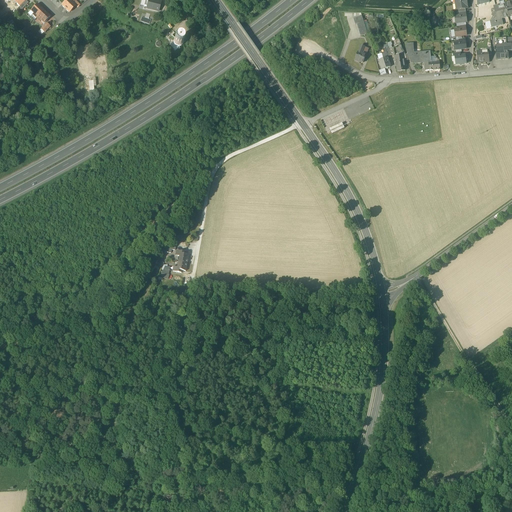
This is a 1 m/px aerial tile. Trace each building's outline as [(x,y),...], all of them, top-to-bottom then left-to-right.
[(68,12),(69,13),(75,6),(73,4),(75,1),(74,0),(67,0),(62,6),(63,6),(62,7),(64,8),(67,10),(66,11),(68,12)] [(157,11),(158,11),(160,2),(157,1),(157,2),(149,0),(147,8),(157,11)] [(454,0),(456,10),(465,9),(468,9),(466,0),(454,0)] [(32,15),(36,19),(44,10),(37,4),(31,11),(33,14),(32,15)] [(508,17),(505,5),(500,6),(494,8),(497,19),(490,21),(490,22),(491,27),(491,28),(503,25),(502,19),(508,17)] [(50,17),(44,10),(36,19),(39,22),(41,21),(44,24),(50,17)] [(456,23),(456,24),(465,23),(466,22),(465,16),(465,15),(460,16),(455,17),(456,23)] [(357,25),(360,37),(368,35),(367,31),(366,30),(364,22),(362,16),(353,19),(355,25),(357,25)] [(41,29),(44,33),(50,27),(46,24),(41,29)] [(455,30),(455,37),(456,37),(462,37),(466,36),(465,29),(460,30),(455,30)] [(173,42),(173,44),(174,46),(176,47),(178,48),(180,48),(182,47),(183,45),(183,43),(183,41),(182,39),(180,38),(178,37),(176,38),(175,39),(173,40),(173,42)] [(507,50),(506,46),(506,39),(496,39),(497,51),(507,50)] [(454,44),(455,51),(455,50),(461,50),(465,49),(465,43),(465,42),(460,43),(454,44)] [(389,50),(391,56),(395,55),(397,54),(402,52),(400,45),(399,43),(396,44),(397,47),(393,48),(390,49),(389,49),(389,50)] [(421,64),(421,62),(420,54),(414,55),(414,53),(413,44),(406,44),(406,51),(409,51),(409,54),(408,54),(410,60),(410,62),(412,61),(413,64),(421,64)] [(359,62),(363,63),(366,55),(362,54),(363,51),(359,50),(355,60),(359,61),(359,62)] [(495,51),(496,60),(509,59),(508,52),(508,50),(507,50),(497,51),(495,51)] [(476,52),(477,63),(489,63),(489,55),(488,51),(476,52)] [(397,54),(395,55),(396,62),(404,60),(406,60),(405,55),(403,52),(402,52),(397,54)] [(425,71),(429,71),(429,64),(431,63),(430,57),(430,54),(420,54),(421,62),(424,62),(425,64),(425,71)] [(459,65),(461,66),(461,65),(466,64),(465,55),(460,56),(455,57),(456,65),(459,65)] [(379,61),(382,70),(385,69),(390,67),(387,58),(383,59),(379,61)] [(396,62),(397,72),(405,70),(404,60),(396,62)] [(96,86),(95,78),(84,79),(85,91),(94,91),(94,86),(96,86)] [(163,252),(171,254),(171,250),(175,251),(176,245),(170,244),(163,252)] [(179,257),(178,262),(187,264),(188,256),(189,253),(183,252),(179,251),(176,251),(176,255),(176,256),(178,256),(179,257)] [(185,272),(187,264),(178,262),(177,268),(176,268),(173,267),(173,272),(175,272),(181,273),(181,271),(185,272)] [(161,274),(168,275),(170,268),(164,267),(161,274)] [(463,373),(466,381),(472,379),(469,371),(463,373)]
